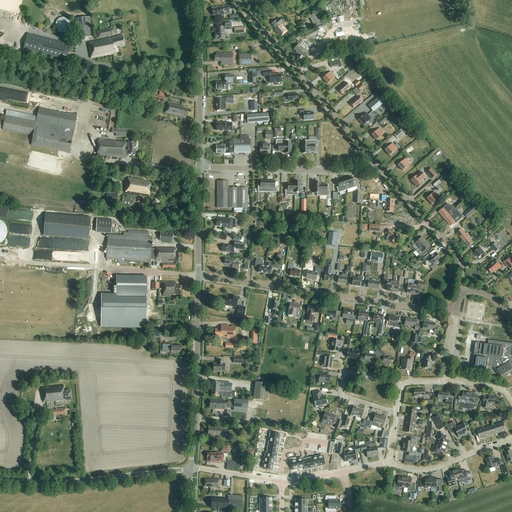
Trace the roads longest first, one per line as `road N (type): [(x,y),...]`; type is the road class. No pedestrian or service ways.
road 1 (unclassified): [(456,314),(198,276)]
road 2 (residential): [(374,161),(235,0)]
road 3 (tertiary): [(190,468),(198,276)]
road 4 (unclassified): [(190,468),(0,481)]
road 5 (residential): [(199,167),(360,170),(374,161)]
road 6 (tertiary): [(199,167),(194,0)]
road 7 (residential): [(460,289),(461,260),(374,161)]
road 8 (residential): [(396,413),(340,394),(341,376),(391,379),(400,387)]
road 9 (residential): [(389,462),(434,468),(511,439)]
